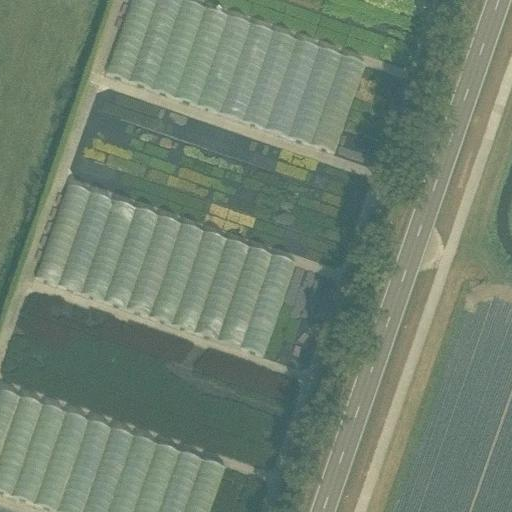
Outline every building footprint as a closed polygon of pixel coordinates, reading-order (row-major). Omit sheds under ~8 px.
[(107,72),(131,82),(135,74),(120,67),(124,58),(115,54),(107,72)] [(275,133),(334,151),(344,119),(327,113),(322,130),(279,118),(275,133)] [(66,188),(39,280),(103,299),(104,295),(87,289),(91,276),(78,272),(84,254),(92,256),(99,233),(78,227),(87,195),(66,188)] [(107,307),(267,352),(292,261),(141,219),(135,241),(136,242),(129,268),(138,270),(134,284),(145,287),(142,296),(129,292),(131,283),(125,282),(122,294),(111,291),(107,307)] [(0,497),(50,511),(208,511),(223,465),(30,408),(25,426),(30,428),(25,445),(18,443),(13,457),(4,455),(1,466),(0,465),(0,497)]
